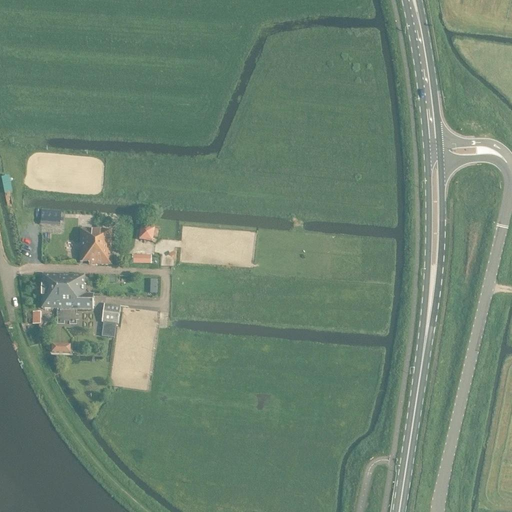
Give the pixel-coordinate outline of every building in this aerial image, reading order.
[(142,226),(140,239),(153,241),(156,229),(142,226)] [(89,264),(96,264),(96,230),(81,230),(80,262),(89,262),(89,264)] [(112,230),(96,230),(96,264),(111,265),(112,230)] [(133,265),(152,266),(152,258),(133,257),(133,265)] [(58,309),(59,293),(59,275),(42,274),(42,309),(58,309)] [(84,275),(59,275),(59,293),(86,294),(86,285),(85,285),(84,275)] [(58,309),(93,310),(93,294),(86,294),(59,293),(58,309)] [(118,326),(121,307),(105,305),(102,324),(118,326)] [(33,323),(41,324),(42,311),(34,311),(33,323)] [(52,352),(71,353),(72,343),(53,342),(52,352)]
